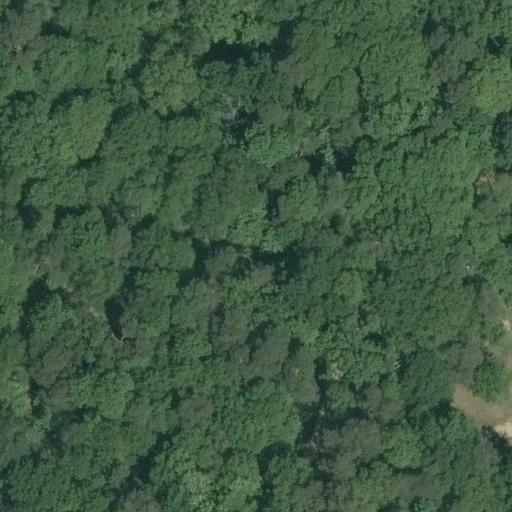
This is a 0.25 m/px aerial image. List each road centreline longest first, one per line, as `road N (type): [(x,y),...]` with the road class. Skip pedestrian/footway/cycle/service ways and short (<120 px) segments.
road 1 (track): [(275,511),(328,400),(479,182)]
road 2 (track): [(175,511),(228,505),(292,510),(401,468)]
